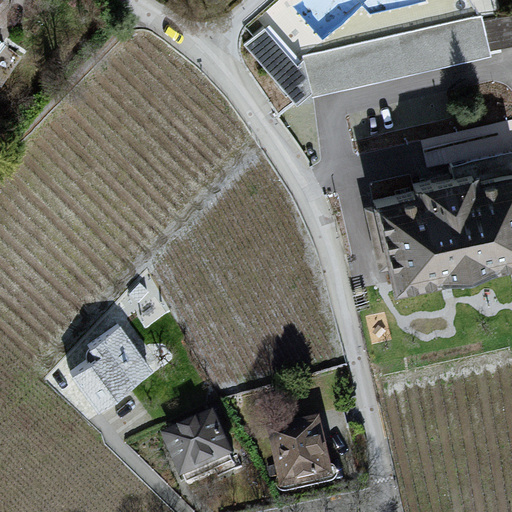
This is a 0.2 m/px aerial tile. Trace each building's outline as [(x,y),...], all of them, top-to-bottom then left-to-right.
[(297,65),(264,27),(244,44),(296,104),(311,92),(312,97),(490,56),(482,16),(301,56),(302,60),(297,65)] [(511,190),(508,175),(377,205),(395,285),(511,258),(511,190)] [(122,321),(95,340),(102,349),(76,367),(103,404),(155,367),(122,321)] [(222,413),(162,439),(184,490),(244,464),(222,413)] [(325,420),(273,432),(287,491),(339,479),(325,420)]
